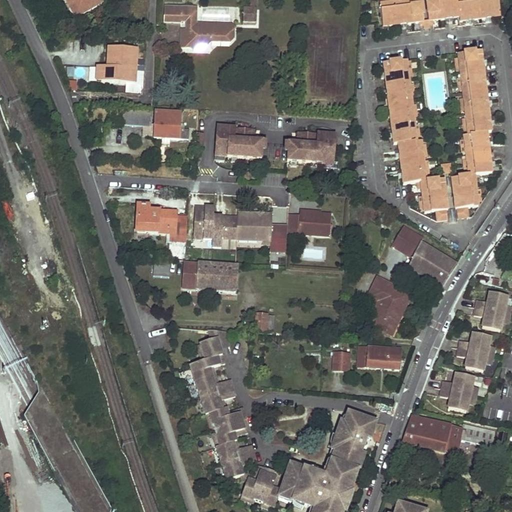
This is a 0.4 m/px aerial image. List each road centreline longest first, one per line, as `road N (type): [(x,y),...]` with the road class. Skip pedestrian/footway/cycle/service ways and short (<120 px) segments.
road 1 (residential): [(467,236),(405,216),(382,191),(370,74),(377,56),(488,38),(502,49),(511,143)]
road 2 (residential): [(144,346),(66,110),(17,0)]
road 3 (residential): [(401,424),(436,325),(481,247)]
road 4 (residential): [(248,403),(344,404),(401,424)]
